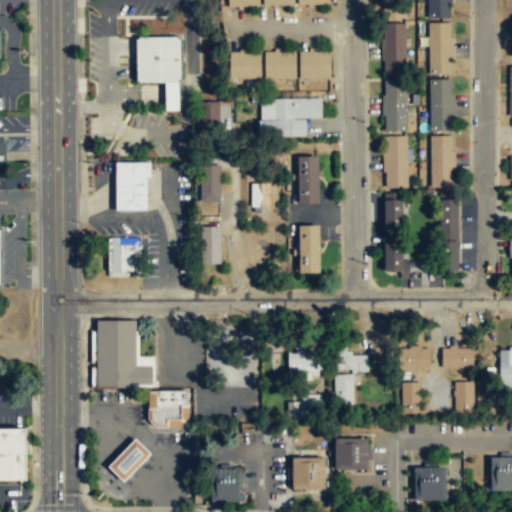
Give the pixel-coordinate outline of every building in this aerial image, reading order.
[(380,0),(380,9),(401,9),(400,0),(380,0)] [(450,17),(449,0),(427,0),(428,17),(450,17)] [(428,74),(451,74),(451,23),(428,23),(428,74)] [(405,25),(381,25),(381,75),(405,75),(405,25)] [(137,37),(137,79),(184,78),(183,36),(137,37)] [(260,53),(230,53),(230,80),(260,80),(260,53)] [(295,80),(295,53),(263,53),(263,80),(295,80)] [(329,53),(298,53),(298,80),(329,80),(329,53)] [(428,130),(453,130),(453,79),(428,79),(428,130)] [(382,81),(382,131),(406,131),(406,81),(382,81)] [(272,100),(272,122),(259,123),(259,137),(304,136),(304,119),(321,118),(321,99),(272,100)] [(200,103),(200,129),(218,129),(218,103),(200,103)] [(430,186),(453,186),(453,134),(430,134),(430,186)] [(407,135),(384,135),(384,187),(407,187),(407,135)] [(296,157),(296,203),(316,203),(316,157),(296,157)] [(147,175),(151,175),(151,160),(116,161),(116,209),(147,210),(147,175)] [(199,166),(199,202),(219,202),(219,166),(199,166)] [(250,213),(269,213),(269,183),(250,183),(250,213)] [(384,193),(384,231),(403,231),(403,193),(384,193)] [(456,240),(456,193),(439,193),(439,239),(435,239),(435,272),(456,272),(456,240)] [(318,273),(318,225),(297,225),(298,274),(318,273)] [(200,226),(200,265),(219,265),(219,226),(200,226)] [(140,236),(108,236),(109,269),(112,269),(113,271),(141,271),(140,236)] [(404,272),(404,242),(384,242),(384,272),(404,272)] [(153,383),(152,365),(136,365),(136,319),(97,319),(97,384),(134,384),(133,383),(153,383)] [(398,347),(398,369),(430,369),(430,347),(398,347)] [(441,348),(441,368),(472,368),(472,348),(441,348)] [(511,378),(511,350),(499,350),(499,378),(511,378)] [(315,373),(315,351),(287,351),(287,373),(315,373)] [(367,372),(367,354),(336,354),(336,372),(367,372)] [(350,377),(336,377),(336,395),(350,395),(350,377)] [(472,381),(452,381),(452,412),(472,412),(472,381)] [(400,414),(420,414),(420,383),(400,383),(400,414)] [(149,390),(150,418),(157,425),(188,425),(188,389),(149,390)] [(0,480),(27,480),(26,428),(0,428),(0,480)] [(108,466),(135,437),(151,453),(124,481),(108,466)] [(333,438),(333,470),(365,469),(365,438),(333,438)] [(511,456),(489,457),(489,490),(511,489),(511,456)] [(290,489),(322,488),(322,457),(290,457),(290,489)] [(444,466),(413,467),(413,500),(444,499),(444,466)] [(243,501),(243,468),(211,468),(212,501),(243,501)]
